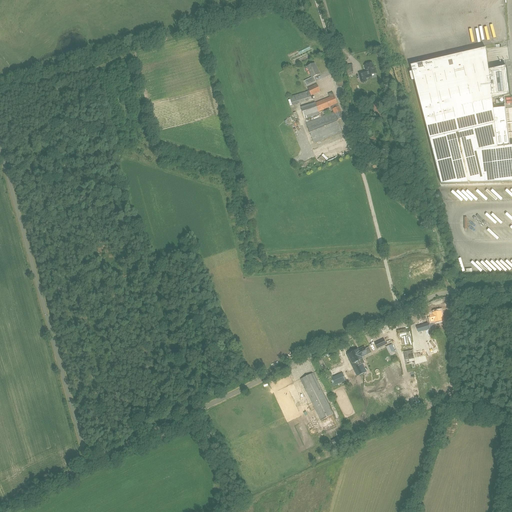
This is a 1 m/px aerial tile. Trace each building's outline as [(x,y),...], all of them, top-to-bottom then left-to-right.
[(397,42),(391,17),(389,18),(388,13),(376,15),(377,21),(376,21),(382,45),(397,42)] [(404,40),(413,37),(407,14),(397,16),(404,40)] [(306,25),(300,30),(306,38),(313,33),(306,25)] [(511,146),(510,147),(505,109),(493,110),(492,100),(510,96),(506,67),(489,71),(486,49),(411,66),(441,185),(511,182),(511,146)] [(312,78),(314,77),(320,74),(315,63),(307,67),(312,78)] [(364,72),(359,73),(362,83),(367,81),(366,78),(372,77),(372,79),(377,78),(376,73),(374,67),(373,67),(372,63),(365,65),(366,70),(366,69),(367,71),(364,72)] [(312,78),(305,81),(307,86),(316,82),(314,77),(312,78)] [(309,91),(312,96),(321,92),(317,84),(308,89),(309,91)] [(332,110),(339,107),(334,96),(330,98),(315,103),(316,104),(318,112),(331,107),(332,110)] [(305,119),(319,114),(318,112),(316,104),(306,107),(307,108),(302,109),(305,119)] [(334,112),(337,120),(343,118),(339,107),(332,110),(334,112)] [(342,132),(337,120),(334,112),(306,124),(314,143),(342,132)] [(445,192),(454,201),(458,199),(460,202),(463,200),(464,201),(467,198),(470,201),(474,200),(475,201),(478,198),(474,199),(470,196),(468,190),(467,189),(465,191),(467,194),(462,190),(460,193),(456,189),(454,191),(452,190),(450,192),(446,189),(444,192),(445,192)] [(467,255),(465,257),(475,266),(477,264),(467,255)] [(435,322),(443,321),(441,311),(433,313),(435,322)] [(418,332),(430,329),(428,323),(417,326),(418,332)] [(398,334),(399,338),(402,338),(403,345),(409,344),(407,332),(398,334)] [(384,341),(375,345),(378,351),(387,347),(384,341)] [(364,363),(362,357),(372,353),(369,347),(365,349),(364,347),(358,350),(347,355),(352,364),(358,362),(359,365),(364,363)] [(409,360),(414,359),(413,350),(404,352),(406,360),(409,360)] [(333,382),(335,386),(346,381),(342,373),(332,378),(333,382)] [(321,421),(333,415),(313,374),(301,380),(321,421)]
